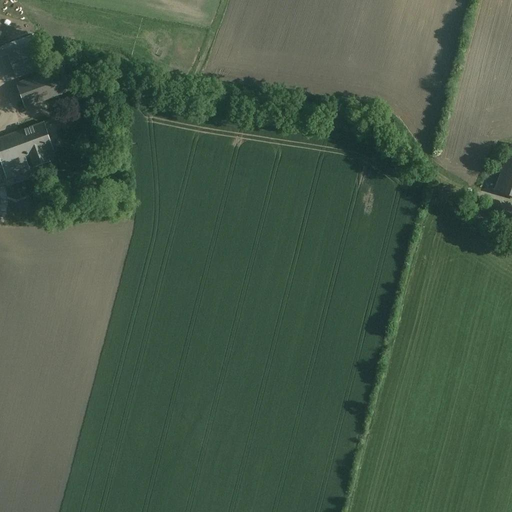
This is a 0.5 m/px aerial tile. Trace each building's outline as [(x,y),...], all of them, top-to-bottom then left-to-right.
[(37,45),(8,56),(17,78),(45,68),(37,45)] [(33,79),(17,85),(25,108),(71,92),(62,68),(56,70),(47,73),(40,76),(33,79)] [(44,123),(20,132),(29,159),(31,159),(34,168),(50,163),(47,153),(53,151),(44,123)] [(29,159),(20,132),(0,138),(0,160),(6,179),(29,170),(26,161),(29,159)] [(511,147),(495,192),(511,198),(511,147)] [(13,251),(29,247),(27,239),(11,243),(13,251)]
